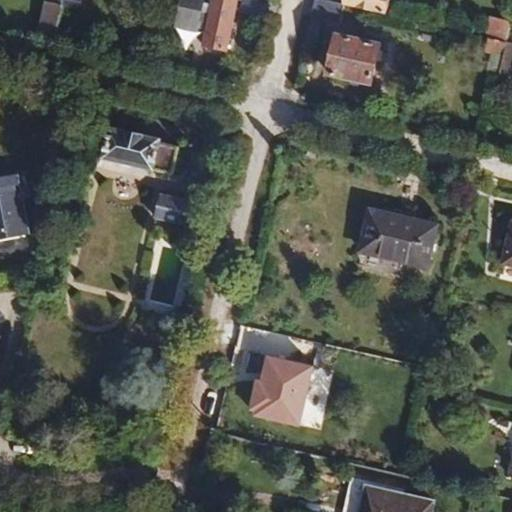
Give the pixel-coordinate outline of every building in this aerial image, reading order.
[(57,42),(66,0),(49,0),(40,39),(57,42)] [(207,0),(182,0),(176,30),(199,36),(200,32),(207,34),(204,48),(226,54),(239,0),(214,0),(211,15),(204,14),(207,0)] [(339,24),(343,4),(326,0),(315,0),(312,17),(339,24)] [(387,14),(389,0),(344,0),(343,4),(387,14)] [(338,34),(329,76),(373,86),(382,45),(338,34)] [(504,57),(508,42),(486,37),(483,52),(492,54),(504,57)] [(511,79),(511,42),(508,42),(504,57),(500,76),(511,79)] [(500,76),(504,57),(492,54),(487,74),(500,78),(500,76)] [(113,129),(106,159),(172,174),(178,149),(161,145),(162,142),(113,129)] [(0,239),(28,234),(17,174),(0,176),(0,239)] [(161,195),(155,219),(188,227),(194,203),(161,195)] [(370,210),(360,253),(427,270),(438,226),(370,210)] [(511,232),(503,265),(511,267),(511,232)] [(300,427),(316,363),(269,352),(263,376),(257,375),(249,406),(254,410),(253,415),(300,427)] [(368,487),(362,511),(431,511),(434,502),(368,487)]
